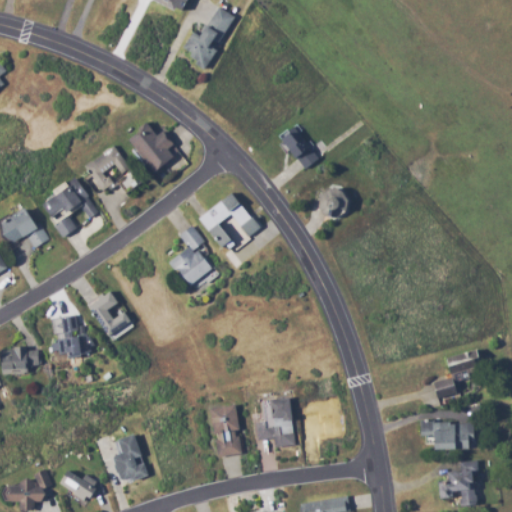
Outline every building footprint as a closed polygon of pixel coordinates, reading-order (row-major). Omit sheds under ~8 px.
[(158,0),(180,12),(186,0),(158,0)] [(234,16),(215,5),(188,52),(198,58),(195,64),(204,70),(216,50),(215,49),(234,16)] [(154,173),(174,157),(168,150),(173,145),(163,132),(158,136),(149,125),(129,141),(154,173)] [(317,160),(296,127),(279,138),(301,171),(317,160)] [(127,168),(113,146),(83,166),(89,174),(83,178),(88,185),(92,182),(99,192),(111,184),(103,172),(113,165),(118,173),(127,168)] [(39,202),(63,237),(76,228),(74,225),(96,211),(74,179),(39,202)] [(333,218),(353,203),(341,185),(320,200),(333,218)] [(200,217),(226,253),(260,228),(234,193),(200,217)] [(32,249),(46,239),(26,208),(0,224),(12,243),(24,236),(32,249)] [(203,243),(191,226),(178,236),(187,248),(168,262),(191,292),(215,273),(196,248),(203,243)] [(87,305),(106,337),(131,323),(111,290),(87,305)] [(58,317),(61,340),(49,341),(51,355),(62,353),(63,359),(89,355),(85,325),(77,326),(75,315),(58,317)] [(39,366),(38,348),(0,350),(1,373),(30,372),(30,366),(39,366)] [(446,358),(452,377),(430,383),(434,400),(458,393),(456,384),(486,376),(479,349),(446,358)] [(257,441),(274,439),(275,448),(296,446),(290,398),(262,402),(264,422),(255,423),(257,441)] [(212,409),(219,457),(242,454),(235,405),(212,409)] [(135,434),(114,441),(118,456),(114,457),(122,483),(147,475),(135,434)] [(438,481),(440,498),(461,496),(461,507),(478,505),(474,461),(458,462),(459,471),(448,472),(449,480),(438,481)] [(9,484),(12,503),(19,502),(21,511),(33,509),(32,502),(46,499),(44,488),(47,487),(44,471),(32,473),(33,481),(9,484)] [(300,504),(301,511),(347,511),(345,496),(300,504)]
